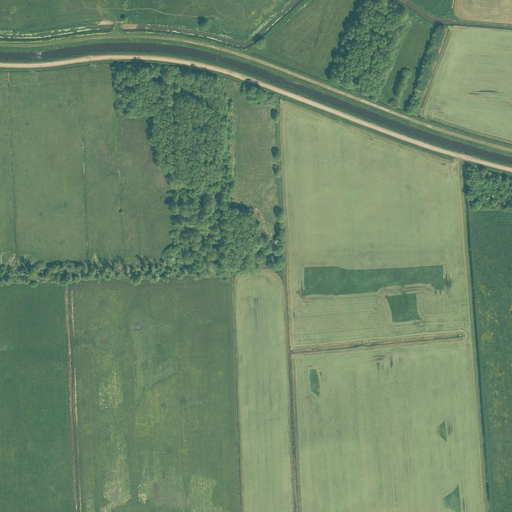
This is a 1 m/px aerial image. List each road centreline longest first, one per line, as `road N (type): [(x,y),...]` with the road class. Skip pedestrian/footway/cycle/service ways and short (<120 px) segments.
road 1 (track): [(0,64),(122,56),(199,63),(511,169)]
road 2 (track): [(115,36),(220,48),(511,149)]
